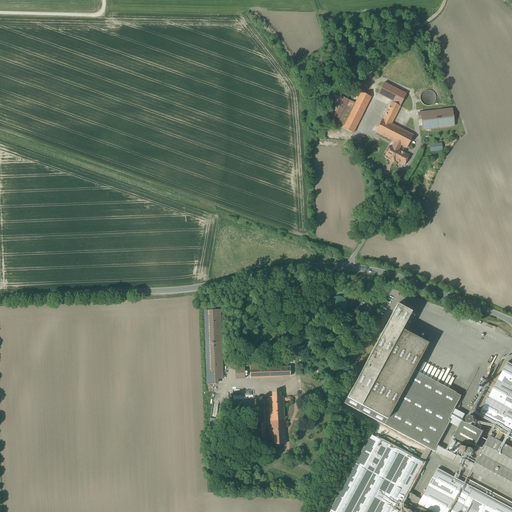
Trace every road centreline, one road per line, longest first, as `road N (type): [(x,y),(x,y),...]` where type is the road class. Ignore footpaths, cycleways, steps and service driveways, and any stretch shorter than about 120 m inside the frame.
road 1 (unclassified): [(0,299),(183,289),(337,266),(403,277),(511,322)]
road 2 (track): [(217,425),(253,276)]
